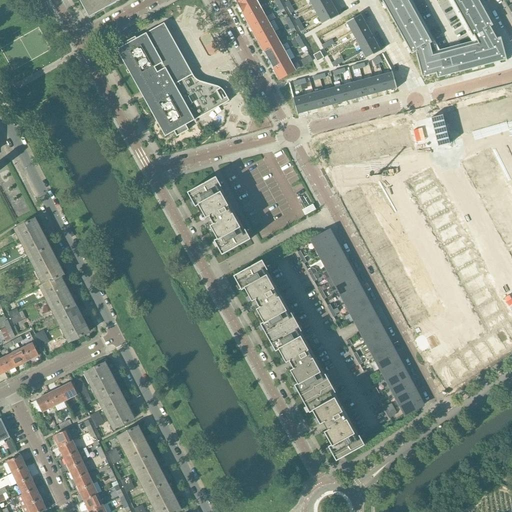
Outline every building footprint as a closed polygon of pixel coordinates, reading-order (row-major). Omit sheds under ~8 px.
[(79,0),(86,11),(85,11),(85,12),(86,11),(90,17),(94,15),(95,16),(95,15),(120,0),(79,0)] [(242,13),(258,4),(255,0),(243,0),(237,3),(242,13)] [(329,0),(321,0),(312,5),(317,14),(333,5),(329,0)] [(384,0),(385,1),(383,2),(383,3),(386,2),(389,7),(386,9),(390,16),(394,23),(396,21),(399,26),(397,28),(397,29),(400,27),(402,33),(400,34),(404,41),(408,48),(410,46),(413,52),(411,53),(411,54),(415,52),(416,54),(416,55),(419,66),(421,75),(423,74),(428,73),(429,74),(429,75),(436,73),(437,78),(445,76),(444,74),(450,72),(451,75),(452,74),(451,72),(457,70),(457,73),(464,71),(471,69),(471,67),(477,65),(477,67),(478,67),(478,65),(483,63),(484,66),(493,63),(492,59),(505,56),(500,37),(496,38),(490,27),(493,26),(478,0),(451,0),(455,5),(465,23),(472,36),(472,37),(474,36),(478,43),(459,48),(445,52),(433,55),(430,44),(432,43),(431,42),(424,30),(417,17),(410,4),(408,0),(384,0)] [(247,22),(263,14),(258,4),(242,13),(247,22)] [(333,5),(317,14),(322,24),(322,25),(339,15),(338,15),(333,5)] [(253,32),(269,23),(263,14),(247,22),(253,32)] [(351,20),(345,23),(346,24),(347,23),(352,32),(365,24),(360,15),(361,15),(361,14),(355,17),(354,16),(350,19),(351,20)] [(197,119),(221,105),(229,101),(227,97),(225,92),(224,91),(225,91),(223,87),(221,88),(219,87),(216,86),(204,82),(200,81),(198,80),(196,79),(195,78),(193,76),(192,74),(164,23),(136,38),(135,36),(122,44),(123,46),(116,50),(165,137),(174,132),(177,137),(189,130),(186,125),(197,119)] [(258,41),(274,32),(269,23),(253,32),(258,41)] [(365,24),(352,32),(356,41),(370,33),(365,24)] [(263,51),(279,42),(274,32),(258,41),(263,51)] [(370,33),(356,41),(361,49),(375,42),(370,33)] [(268,60),(284,51),(279,42),(263,51),(268,60)] [(375,42),(361,49),(366,58),(365,58),(366,59),(381,51),(381,50),(380,51),(375,42)] [(289,61),(284,51),(268,60),(274,70),(289,61)] [(320,51),(313,55),(317,62),(322,59),(324,58),(320,51)] [(289,61),(274,70),(279,79),(295,71),(289,61)] [(392,73),(382,75),(386,91),(396,88),(396,89),(397,89),(395,83),(397,82),(395,77),(394,78),(392,72),(391,72),(392,73)] [(382,75),(372,78),(376,93),(386,91),(382,75)] [(372,78),(362,80),(366,96),(376,93),(372,78)] [(362,80),(353,83),(357,98),(366,96),(362,80)] [(353,83),(343,86),(347,101),(357,98),(353,83)] [(343,86),(333,88),(337,104),(347,101),(343,86)] [(333,88),(323,91),(327,106),(337,104),(333,88)] [(323,91),(313,93),(317,109),(327,106),(323,91)] [(313,93),(303,96),(307,111),(317,109),(313,93)] [(294,98),(293,98),(297,115),(298,115),(298,114),(307,111),(303,96),(294,99),(294,98)] [(511,108),(509,99),(499,101),(505,121),(511,118),(511,108)] [(499,101),(490,104),(495,123),(505,121),(499,101)] [(490,104),(480,107),(485,126),(495,123),(490,104)] [(480,107),(470,109),(475,128),(485,126),(480,107)] [(470,109),(460,112),(465,131),(475,128),(470,109)] [(460,112),(450,115),(455,134),(465,131),(460,112)] [(408,126),(397,129),(402,148),(413,145),(408,126)] [(397,129),(387,131),(392,150),(402,148),(397,129)] [(387,131),(377,134),(383,153),(392,150),(387,131)] [(377,134),(368,136),(373,155),(383,153),(377,134)] [(368,136),(358,139),(363,158),(373,155),(368,136)] [(358,139),(348,142),(353,161),(363,158),(358,139)] [(348,142),(338,144),(343,163),(353,161),(348,142)] [(338,144),(328,147),(333,166),(343,163),(338,144)] [(511,198),(487,151),(465,163),(511,251),(511,198)] [(431,169),(409,180),(483,322),(505,311),(431,169)] [(250,239),(221,187),(216,177),(187,193),(192,201),(195,199),(206,218),(209,216),(213,224),(210,226),(220,245),(217,246),(222,255),(250,239)] [(360,189),(342,198),(347,208),(365,198),(360,189)] [(365,198),(347,208),(352,217),(369,207),(365,198)] [(369,207),(352,217),(357,226),(374,216),(369,207)] [(374,216),(357,226),(362,235),(379,225),(374,216)] [(30,257),(48,248),(34,219),(15,229),(30,257)] [(379,225),(362,235),(366,244),(384,234),(379,225)] [(316,250),(334,240),(331,233),(330,234),(328,231),(311,240),(316,250)] [(384,234),(366,244),(371,253),(389,243),(384,234)] [(338,246),(334,240),(316,250),(317,250),(321,258),(320,258),(321,259),(338,249),(337,247),(338,246)] [(389,243),(371,253),(376,262),(393,252),(389,243)] [(48,248),(30,257),(44,284),(41,286),(41,287),(59,277),(63,276),(48,248)] [(326,268),(344,258),(341,251),(339,252),(338,249),(321,259),(326,268)] [(393,252),(376,262),(381,270),(398,261),(393,252)] [(330,277),(348,267),(346,265),(348,264),(344,258),(326,268),(330,276),(330,277)] [(296,322),(267,270),(262,260),(233,276),(238,284),(241,283),(252,302),(255,300),(259,307),(256,309),(266,328),(263,330),(268,338),(296,322)] [(398,261),(381,270),(386,279),(403,270),(398,261)] [(349,270),(348,267),(330,277),(335,286),(354,276),(350,269),(349,270)] [(403,270),(386,279),(390,288),(408,279),(403,270)] [(356,283),(357,282),(354,276),(335,286),(336,286),(340,294),(340,295),(357,285),(356,283)] [(41,287),(55,315),(74,305),(59,277),(41,287)] [(408,279),(390,288),(395,297),(413,288),(408,279)] [(345,304),(363,294),(360,287),(358,288),(357,285),(340,295),(345,304)] [(413,288),(395,297),(400,306),(417,297),(413,288)] [(367,300),(363,294),(345,304),(350,312),(349,312),(350,313),(367,303),(365,301),(367,300)] [(417,297),(400,306),(405,315),(422,306),(417,297)] [(368,306),(367,303),(350,313),(355,322),(358,321),(370,314),(373,312),(369,305),(368,306)] [(70,342),(88,333),(74,305),(55,315),(70,342)] [(422,306),(405,315),(410,325),(427,316),(422,306)] [(13,325),(22,321),(22,320),(26,318),(22,311),(19,313),(17,309),(8,313),(13,325)] [(373,319),(370,314),(358,321),(360,325),(364,332),(376,325),(373,319)] [(15,337),(7,320),(3,322),(5,328),(2,329),(4,334),(8,333),(10,339),(15,337)] [(438,363),(433,367),(448,391),(511,348),(511,323),(510,320),(495,330),(468,347),(440,366),(438,363)] [(330,383),(301,331),(296,322),(268,338),(272,346),(275,344),(286,363),(289,361),(293,369),(290,370),(300,389),(297,391),(302,399),(330,383)] [(366,343),(383,334),(382,331),(383,331),(379,323),(376,325),(364,332),(361,333),(366,343)] [(49,343),(43,330),(35,335),(41,347),(49,343)] [(371,352),(389,342),(386,335),(384,336),(383,334),(366,343),(366,344),(367,343),(371,351),(370,351),(371,352)] [(375,361),(393,352),(391,349),(393,349),(389,342),(371,352),(375,361)] [(21,350),(27,362),(38,356),(32,344),(21,350)] [(21,350),(10,356),(16,367),(27,362),(21,350)] [(380,370),(399,360),(395,353),(394,354),(393,352),(375,361),(376,362),(376,361),(380,369),(380,370)] [(10,356),(0,360),(0,364),(4,373),(16,367),(10,356)] [(385,379),(402,370),(401,367),(402,366),(399,360),(380,370),(385,379)] [(85,373),(100,401),(118,392),(104,364),(85,373)] [(390,388),(408,378),(405,371),(404,372),(402,370),(385,379),(385,380),(386,379),(390,387),(390,388)] [(395,397),(412,388),(411,385),(412,384),(408,378),(390,388),(395,397)] [(92,402),(80,379),(75,381),(87,404),(92,402)] [(71,383),(58,389),(64,401),(77,395),(71,383)] [(364,445),(335,392),(330,383),(302,399),(306,407),(309,405),(316,418),(320,417),(330,435),(327,437),(334,450),(331,452),(336,461),(364,445)] [(399,406),(418,396),(415,389),(413,390),(412,388),(395,397),(395,398),(395,397),(400,405),(399,405),(399,406)] [(53,406),(64,401),(58,389),(47,394),(53,406)] [(118,392),(100,401),(114,429),(132,420),(118,392)] [(47,394),(36,400),(42,412),(53,406),(47,394)] [(422,402),(418,396),(399,406),(405,416),(422,406),(420,403),(422,402)] [(51,428),(43,412),(37,415),(45,431),(51,428)] [(90,416),(95,428),(104,424),(98,412),(90,416)] [(1,418),(0,418),(0,441),(10,437),(1,418)] [(62,423),(64,428),(72,424),(70,420),(62,423)] [(133,466),(151,456),(137,428),(118,437),(133,466)] [(53,436),(59,448),(73,441),(67,429),(53,436)] [(93,431),(89,433),(93,443),(98,441),(93,431)] [(59,448),(63,458),(78,451),(73,441),(59,448)] [(69,469),(83,462),(87,460),(82,449),(78,451),(63,458),(69,469)] [(107,452),(113,465),(121,461),(116,449),(107,452)] [(6,452),(0,454),(0,457),(1,460),(8,456),(6,452)] [(12,474),(26,467),(21,455),(7,462),(12,474)] [(165,484),(151,456),(133,466),(147,493),(165,484)] [(69,469),(74,480),(88,473),(83,462),(69,469)] [(31,478),(26,467),(12,474),(17,484),(31,478)] [(74,480),(79,490),(93,484),(88,473),(74,480)] [(120,481),(126,493),(134,489),(129,477),(120,481)] [(17,484),(22,495),(36,488),(31,478),(17,484)] [(79,490),(84,501),(98,494),(93,484),(79,490)] [(165,484),(147,493),(157,511),(178,511),(180,511),(165,484)] [(36,488),(22,495),(18,497),(23,508),(41,499),(36,488)] [(84,501),(89,511),(103,505),(98,494),(84,501)] [(123,495),(118,497),(121,503),(120,503),(123,508),(128,506),(123,495)] [(24,511),(41,511),(46,510),(41,499),(23,508),(24,511)]
